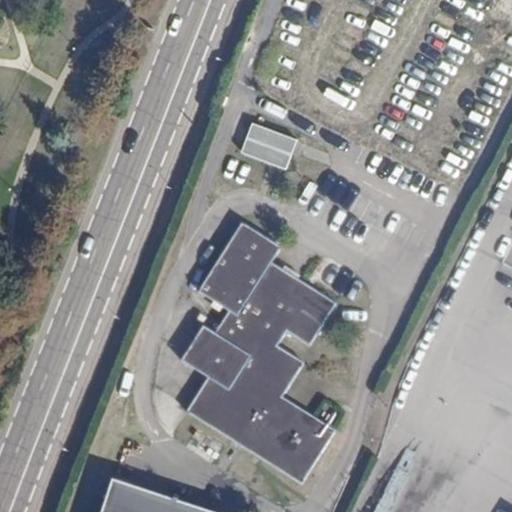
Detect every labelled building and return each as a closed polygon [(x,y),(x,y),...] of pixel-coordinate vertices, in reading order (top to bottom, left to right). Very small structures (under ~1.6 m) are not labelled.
[(511,0),(480,0),(444,73),(476,89),(511,16),(511,0)] [(462,139),(285,52),(268,85),(445,173),(462,139)] [(286,171),(297,142),(253,125),(242,154),(286,171)] [(183,362),(209,379),(187,412),(298,485),(332,434),(279,399),(301,366),(277,350),(286,337),(307,350),(336,306),(299,282),(302,278),(286,268),(283,273),(273,266),(283,251),(246,227),(200,296),(229,315),(216,334),(206,327),(183,362)] [(198,511),(107,481),(97,511),(198,511)]
